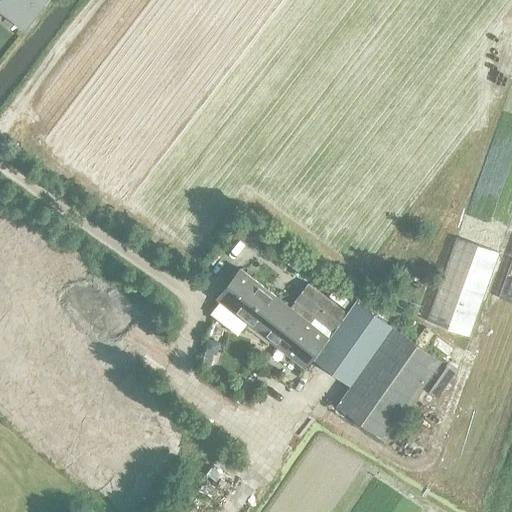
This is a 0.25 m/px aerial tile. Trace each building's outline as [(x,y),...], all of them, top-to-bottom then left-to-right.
[(0,10),(25,29),(46,0),(1,0),(0,2),(0,10)] [(469,332),(496,248),(455,234),(428,319),(469,332)] [(247,261),(241,269),(217,299),(271,341),(295,311),(247,273),(253,265),(247,261)] [(305,367),(312,359),(354,302),(348,297),(340,306),(326,295),(309,282),(293,301),(310,314),(306,319),(295,311),(271,341),(305,367)] [(312,359),(350,386),(336,406),(386,441),(441,361),(392,326),(393,325),(380,316),(377,319),(354,302),(312,359)]
